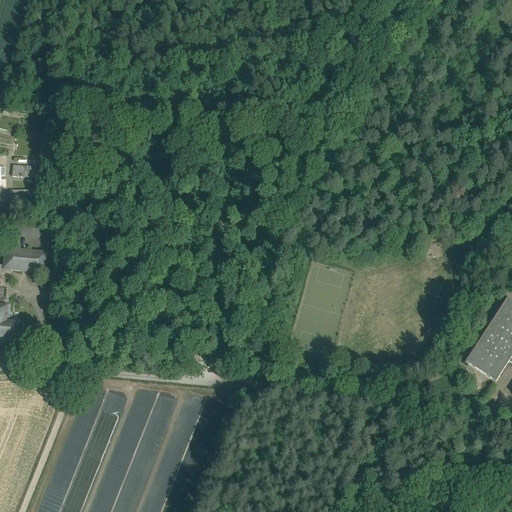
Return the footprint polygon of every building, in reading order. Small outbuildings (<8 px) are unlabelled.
[(23,169),(13,168),(12,178),(22,179),(23,169)] [(33,191),(10,192),(11,204),(24,204),(24,211),(30,211),(31,203),(33,191)] [(11,204),(9,204),(9,212),(24,211),(24,204),(11,204)] [(47,254),(5,250),(4,268),(4,270),(11,271),(45,274),(47,254)] [(11,271),(4,270),(4,268),(0,267),(0,276),(10,278),(11,271)] [(10,278),(0,276),(0,298),(8,299),(10,278)] [(8,299),(0,298),(0,305),(8,306),(8,299)] [(511,303),(507,301),(466,365),(495,384),(508,363),(511,365),(511,303)] [(0,305),(0,337),(6,338),(6,342),(21,343),(23,323),(8,322),(10,306),(8,306),(0,305)]
